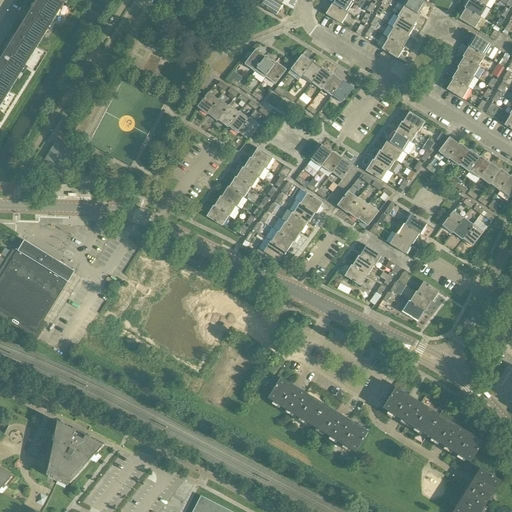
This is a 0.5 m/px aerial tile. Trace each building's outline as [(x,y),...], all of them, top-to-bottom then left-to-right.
[(57,0),(38,0),(0,61),(0,107),(64,4),(57,0)] [(282,6),(272,0),(264,0),(260,7),(276,16),(282,6)] [(332,0),(331,3),(347,13),(346,12),(352,3),(347,0),(332,0)] [(403,6),(404,6),(419,15),(426,4),(418,0),(400,0),(399,3),(403,6)] [(469,0),(464,9),(481,19),(482,19),(481,18),(487,8),(473,0),(469,0)] [(473,0),(487,8),(486,7),(490,0),(473,0)] [(347,13),(331,3),(330,4),(331,4),(325,15),(340,24),(347,13)] [(366,11),(369,13),(374,5),(371,3),(366,11)] [(376,14),(380,16),(385,8),(381,6),(376,14)] [(404,6),(398,16),(415,27),(415,26),(414,25),(420,15),(419,15),(404,6)] [(501,16),(505,18),(509,11),(506,8),(501,16)] [(481,19),(464,9),(465,10),(459,20),(475,30),(475,29),(481,19)] [(360,22),(364,24),(369,17),(365,14),(360,22)] [(399,17),(393,27),(409,37),(410,37),(409,36),(415,27),(398,16),(397,17),(399,17)] [(371,25),(375,27),(379,19),(375,17),(371,25)] [(496,27),(499,29),(504,22),(501,19),(496,27)] [(503,32),(506,35),(511,26),(511,24),(509,23),(503,32)] [(355,33),(358,36),(363,28),(360,25),(355,33)] [(393,28),(387,38),(404,48),(403,47),(409,37),(393,27),(393,28)] [(365,36),(369,38),(374,30),(370,28),(365,36)] [(487,37),(494,41),(499,33),(495,31),(494,33),(491,31),(487,37)] [(474,35),(467,46),(484,56),(485,56),(484,55),(490,45),(474,35)] [(404,48),(387,38),(388,39),(382,49),(397,59),(404,48)] [(468,47),(462,57),(479,67),(478,66),(484,56),(467,46),(467,47),(468,47)] [(245,64),(254,72),(266,56),(265,55),(265,56),(256,49),(245,64)] [(290,70),(300,78),(312,62),(311,62),(302,55),(290,70)] [(256,71),(265,78),(276,62),(275,63),(266,56),(254,72),(255,72),(256,71)] [(463,58),(457,68),(474,78),(473,77),(479,67),(462,57),(462,58),(463,58)] [(498,64),(502,67),(507,59),(503,57),(498,64)] [(276,62),(265,78),(265,79),(266,78),(275,84),(286,70),(276,62)] [(301,77),(311,84),(322,68),(321,69),(312,62),(300,78),(301,78),(301,77)] [(312,84),(321,90),(333,74),(332,74),(331,75),(322,68),(311,84),(312,84)] [(458,69),(452,78),(469,89),(468,88),(474,78),(457,68),(456,69),(458,69)] [(493,75),(497,78),(502,70),(498,68),(493,75)] [(503,79),(507,82),(511,73),(508,71),(503,79)] [(322,90),(331,97),(343,81),(342,80),(342,81),(333,74),(321,90),(321,91),(322,90)] [(469,89),(452,78),(451,79),(452,80),(446,90),(462,100),(469,89)] [(488,86),(492,88),(497,81),(493,78),(488,86)] [(231,83),(238,88),(241,85),(233,79),(231,83)] [(343,81),(331,97),(332,96),(342,103),(353,89),(343,81)] [(216,86),(223,92),(226,88),(219,82),(216,86)] [(499,91),(502,93),(507,85),(503,82),(498,90),(499,91)] [(241,89),(248,95),(251,91),(244,86),(241,89)] [(274,91),(284,99),(286,97),(288,93),(286,91),(286,92),(284,90),(278,86),(274,91)] [(226,92),(234,98),(237,94),(229,89),(226,92)] [(482,97),(486,99),(491,92),(487,89),(482,97)] [(252,95),(259,101),(261,97),(254,92),(252,95)] [(196,108),(206,115),(218,100),(217,99),(216,100),(207,93),(196,108)] [(293,102),(296,98),(288,93),(286,97),(293,102)] [(492,101),(496,104),(501,96),(498,93),(492,101)] [(237,99),(244,104),(247,101),(240,95),(237,99)] [(207,115),(216,122),(228,106),(227,106),(227,107),(218,100),(206,115),(206,116),(207,115)] [(296,103),(303,109),(306,105),(298,100),(296,103)] [(477,109),(481,111),(486,103),(482,100),(477,109)] [(247,105),(254,111),(257,107),(250,101),(247,105)] [(487,112),(491,115),(496,107),(492,104),(487,112)] [(217,121),(226,128),(238,113),(238,112),(237,113),(228,106),(216,122),(217,121)] [(306,109),(313,115),(316,111),(309,106),(306,109)] [(258,112),(265,118),(268,114),(260,108),(258,112)] [(316,116),(330,126),(333,123),(319,112),(316,116)] [(401,122),(418,133),(424,122),(408,112),(402,122),(401,122)] [(228,127),(237,135),(248,119),(247,120),(238,113),(226,128),(227,129),(228,127)] [(248,119),(237,135),(238,134),(247,141),(258,127),(248,119)] [(394,131),(393,132),(410,142),(416,133),(417,133),(418,133),(401,122),(395,132),(394,131)] [(386,141),(403,152),(409,142),(410,143),(410,142),(393,132),(387,141),(386,141)] [(435,140),(440,143),(444,135),(440,132),(435,140)] [(438,152),(448,160),(460,144),(459,144),(458,145),(449,138),(438,152)] [(379,150),(378,151),(396,161),(402,152),(403,152),(386,141),(380,151),(379,150)] [(428,150),(432,153),(437,145),(433,142),(428,150)] [(449,160),(458,167),(470,151),(470,150),(469,151),(460,144),(448,160),(449,160)] [(311,160),(321,168),(333,152),(332,153),(322,146),(311,160)] [(250,158),(249,158),(266,168),(273,158),(257,148),(251,158),(250,158)] [(371,160),(371,161),(388,171),(394,161),(396,162),(396,161),(378,151),(373,161),(371,160)] [(459,166),(468,173),(480,157),(479,157),(470,151),(458,167),(459,166)] [(322,167),(331,174),(343,158),(342,158),(342,159),(333,152),(321,168),(322,167)] [(420,160),(424,162),(429,155),(425,152),(420,160)] [(469,172),(479,179),(490,163),(489,164),(480,157),(468,173),(469,173),(469,172)] [(242,168),(259,178),(265,168),(266,169),(266,168),(249,158),(243,168),(242,168)] [(343,158),(331,174),(332,173),(342,181),(353,166),(343,158)] [(388,171),(371,161),(365,171),(380,181),(387,170),(388,171)] [(413,169),(417,172),(422,164),(418,162),(413,169)] [(480,179),(489,186),(501,170),(500,171),(490,163),(479,179),(479,180),(480,179)] [(436,171),(428,165),(425,169),(433,174),(436,171)] [(291,170),(285,166),(278,177),(280,177),(283,180),(285,177),(286,177),(291,170)] [(235,177),(235,178),(251,188),(257,178),(259,179),(259,178),(242,168),(236,178),(235,177)] [(490,185),(499,192),(511,176),(510,177),(501,170),(489,186),(490,186),(490,185)] [(405,179),(410,182),(414,174),(410,171),(405,179)] [(436,176),(444,181),(447,177),(439,172),(436,176)] [(361,179),(368,185),(371,181),(364,175),(361,179)] [(511,176),(499,192),(500,192),(500,191),(510,199),(511,195),(511,176)] [(275,185),(279,188),(283,180),(280,177),(275,185)] [(296,181),(303,186),(305,183),(298,177),(296,181)] [(228,187),(227,187),(244,197),(250,188),(251,188),(235,178),(229,187),(228,187)] [(446,182),(454,188),(457,184),(449,178),(446,182)] [(307,187),(314,193),(316,190),(314,187),(317,183),(312,179),(309,183),(309,184),(307,187)] [(398,189),(402,191),(407,183),(403,181),(398,189)] [(282,193),(285,195),(292,184),(288,182),(282,193)] [(371,185),(378,191),(381,187),(374,182),(371,185)] [(456,188),(464,194),(467,190),(459,184),(456,188)] [(220,197),(237,207),(243,197),(244,198),(244,197),(227,187),(221,197),(220,197)] [(267,195),(271,197),(276,190),(272,187),(267,195)] [(382,192),(390,198),(392,194),(385,188),(382,192)] [(317,194),(324,199),(327,196),(320,190),(317,194)] [(336,206),(346,213),(358,198),(357,198),(348,191),(336,206)] [(467,195),(474,200),(477,196),(470,191),(467,195)] [(275,202),(278,204),(283,196),(279,194),(275,202)] [(299,203),(315,214),(322,203),(306,194),(300,204),(299,203)] [(213,206),(229,217),(236,207),(237,207),(220,197),(214,207),(213,206)] [(260,205),(264,207),(269,199),(265,197),(260,205)] [(477,201),(484,207),(485,206),(487,203),(480,197),(477,201)] [(347,213),(356,220),(368,205),(368,204),(367,205),(358,198),(346,213),(347,214),(347,213)] [(463,203),(470,209),(473,205),(466,200),(463,203)] [(384,213),(388,215),(393,207),(395,204),(391,202),(384,213)] [(292,213),(292,214),(308,224),(314,214),(315,215),(315,214),(299,203),(293,214),(292,213)] [(487,207),(495,213),(498,209),(490,203),(487,207)] [(267,212),(271,214),(276,206),(272,204),(267,212)] [(368,205),(356,220),(357,221),(357,220),(367,227),(378,213),(368,205)] [(229,217),(213,206),(206,217),(222,227),(228,217),(229,217)] [(253,214),(257,216),(261,209),(258,206),(253,214)] [(473,210),(480,215),(483,212),(475,206),(473,210)] [(441,226),(451,234),(463,218),(462,219),(452,211),(441,226)] [(483,216),(491,222),(494,219),(486,213),(483,216)] [(260,222),(264,224),(268,216),(265,214),(260,222)] [(284,223),(301,234),(307,224),(308,224),(292,214),(286,224),(284,223)] [(377,222),(381,225),(386,217),(382,214),(377,222)] [(403,224),(420,235),(426,224),(411,214),(404,225),(403,224)] [(245,224),(249,226),(254,218),(250,216),(245,224)] [(452,233),(462,240),(474,225),(473,224),(472,225),(463,218),(451,234),(452,234),(452,233)] [(277,232),(277,233),(293,243),(299,233),(300,234),(301,234),(284,223),(278,233),(277,232)] [(253,231),(256,233),(261,226),(257,224),(253,231)] [(369,232),(373,235),(378,227),(374,224),(369,232)] [(396,234),(412,245),(418,235),(419,235),(420,235),(403,224),(397,234),(396,234)] [(238,233),(242,236),(247,228),(243,225),(238,233)] [(474,225),(462,240),(462,241),(463,240),(472,247),(483,232),(474,225)] [(253,236),(251,234),(249,233),(244,241),(248,244),(253,236)] [(270,242),(269,242),(286,253),(292,243),(293,243),(277,233),(271,243),(270,242)] [(412,245),(396,234),(389,245),(404,254),(411,244),(412,245)] [(0,317),(36,340),(47,323),(43,320),(73,272),(19,239),(0,269),(0,317)] [(286,253),(269,242),(263,253),(278,263),(285,253),(286,253)] [(358,256),(358,257),(374,267),(381,256),(366,247),(359,257),(358,256)] [(351,266),(350,266),(367,277),(373,267),(374,267),(358,257),(352,266),(351,266)] [(388,276),(392,278),(394,275),(395,276),(400,268),(389,261),(386,267),(393,271),(391,274),(385,270),(384,273),(388,276)] [(367,277),(350,266),(344,277),(359,287),(366,276),(367,277)] [(398,281),(402,283),(406,276),(416,283),(418,279),(404,271),(398,281)] [(168,351),(197,363),(204,348),(211,351),(224,320),(233,324),(243,302),(222,293),(221,296),(207,290),(209,285),(193,278),(192,281),(172,273),(159,303),(153,300),(140,330),(154,336),(152,340),(169,348),(168,351)] [(392,278),(388,276),(383,284),(387,286),(392,278)] [(415,292),(415,293),(432,303),(439,292),(423,282),(417,293),(415,292)] [(395,283),(390,291),(394,293),(398,296),(399,295),(395,293),(395,292),(399,285),(395,283)] [(378,290),(376,293),(380,296),(385,288),(381,285),(378,290)] [(394,293),(390,291),(388,293),(387,293),(377,309),(381,312),(387,303),(395,309),(398,304),(389,299),(392,294),(397,298),(398,296),(394,293)] [(408,302),(425,312),(431,302),(432,303),(415,293),(409,302),(408,302)] [(425,312),(408,302),(401,312),(417,322),(423,312),(424,313),(425,312)] [(269,382),(269,381),(264,378),(260,384),(265,388),(269,382)] [(368,433),(286,382),(280,379),(268,399),(356,453),(368,433)] [(383,409),(470,463),(482,443),(395,389),(383,409)] [(104,445),(73,429),(58,422),(55,432),(47,472),(70,483),(104,445)] [(452,511),(480,511),(500,481),(480,469),(452,511)] [(0,491),(12,477),(0,471),(0,491)] [(40,494),(35,503),(42,506),(47,497),(40,494)] [(232,511),(201,496),(192,511),(232,511)]
